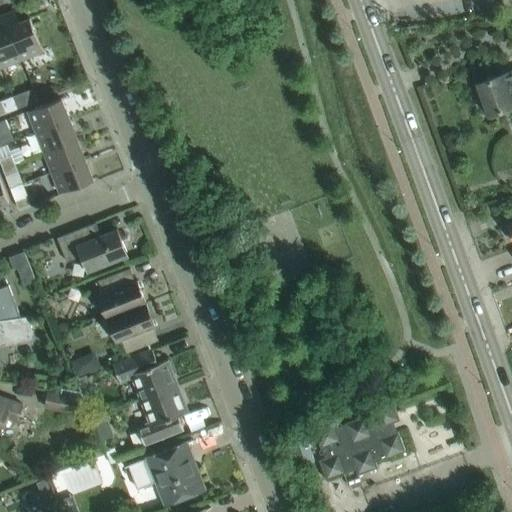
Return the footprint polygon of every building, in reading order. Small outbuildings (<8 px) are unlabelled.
[(14,10),(5,14),(22,58),(43,50),(29,17),(18,22),(14,10)] [(22,58),(5,14),(0,15),(0,61),(2,66),(22,58)] [(487,114),(511,105),(511,70),(476,83),(477,86),(474,89),(477,97),(481,98),(487,114)] [(28,110),(36,131),(69,118),(61,97),(28,110)] [(77,138),(69,118),(36,131),(43,151),(77,138)] [(85,159),(77,138),(43,151),(51,172),(85,159)] [(0,158),(0,162),(2,167),(14,163),(11,154),(0,158)] [(93,179),(85,159),(51,172),(59,192),(93,179)] [(17,171),(14,163),(2,167),(5,176),(17,171)] [(0,179),(0,204),(9,201),(0,179)] [(30,203),(26,194),(14,199),(17,207),(30,203)] [(57,237),(66,261),(81,255),(87,270),(127,255),(116,228),(91,239),(86,226),(57,237)] [(40,246),(30,250),(33,258),(43,254),(40,246)] [(97,295),(106,318),(145,303),(136,279),(134,280),(129,267),(97,280),(102,293),(97,295)] [(0,319),(8,318),(11,317),(20,316),(8,284),(0,287),(0,319)] [(155,326),(145,303),(106,318),(115,341),(121,339),(126,352),(158,339),(153,327),(155,326)] [(0,342),(7,342),(11,341),(10,331),(8,318),(0,319),(0,342)] [(131,377),(140,399),(174,386),(170,377),(174,376),(167,358),(157,362),(151,348),(112,363),(119,381),(131,377)] [(61,392),(83,397),(79,385),(63,383),(61,392)] [(177,395),(174,386),(140,399),(149,422),(137,426),(144,445),(183,430),(178,415),(188,411),(181,393),(177,395)] [(72,411),(75,396),(48,390),(45,406),(72,411)] [(0,438),(8,441),(22,404),(5,398),(4,401),(0,399),(0,438)] [(384,458),(404,450),(397,430),(390,433),(386,424),(399,419),(392,399),(372,406),(374,413),(365,416),(364,415),(344,422),(345,423),(335,427),(333,420),(313,428),(320,448),(321,447),(324,457),(318,459),(325,479),(355,469),(356,471),(357,474),(377,467),(376,464),(375,460),(384,457),(384,458)] [(146,458),(129,464),(138,487),(155,481),(164,503),(202,489),(194,469),(190,471),(186,460),(192,458),(186,441),(146,457),(146,458)]
